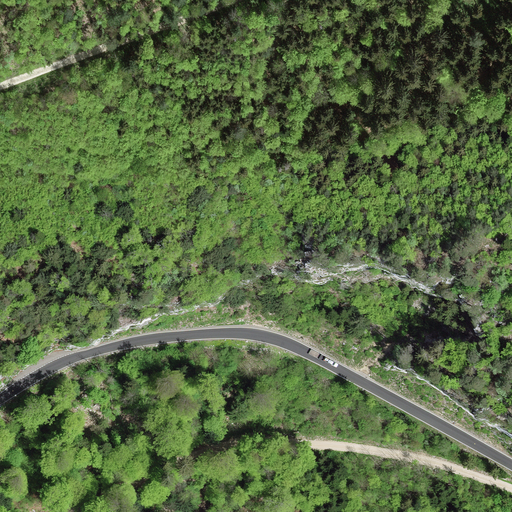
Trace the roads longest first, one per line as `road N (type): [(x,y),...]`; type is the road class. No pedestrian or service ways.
road 1 (tertiary): [(511,465),(311,352),(253,332),(131,341),(57,363),(0,396)]
road 2 (track): [(511,489),(415,458),(256,440),(195,454),(143,478)]
road 3 (track): [(0,85),(233,0)]
